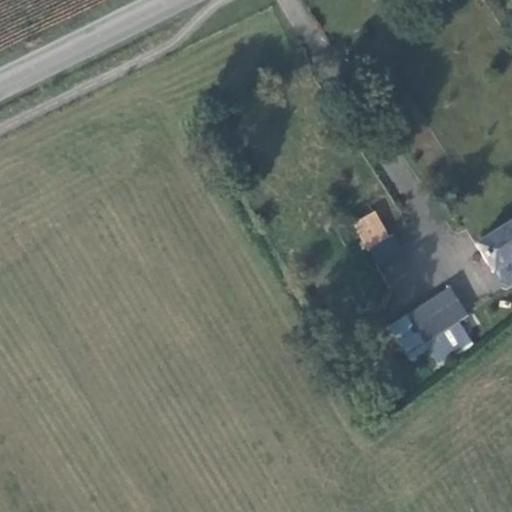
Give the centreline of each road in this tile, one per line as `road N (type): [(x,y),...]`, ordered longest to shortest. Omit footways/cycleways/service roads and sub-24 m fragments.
road 1 (unknown): [(290,0),(429,226)]
road 2 (tertiary): [(0,85),(170,0)]
